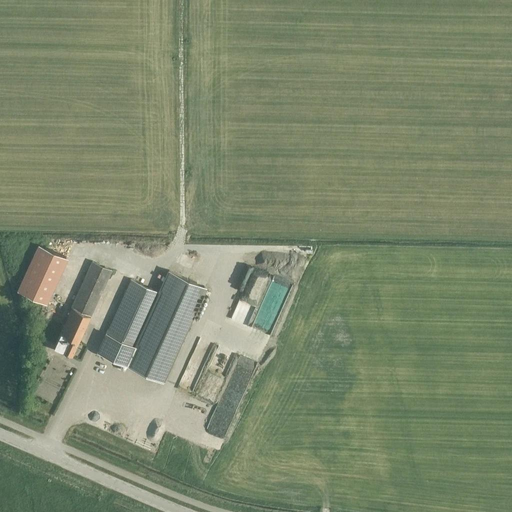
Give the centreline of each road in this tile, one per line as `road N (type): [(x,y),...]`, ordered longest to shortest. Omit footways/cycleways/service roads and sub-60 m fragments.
road 1 (track): [(182,24),(182,229),(175,248)]
road 2 (tertiary): [(0,436),(182,511)]
